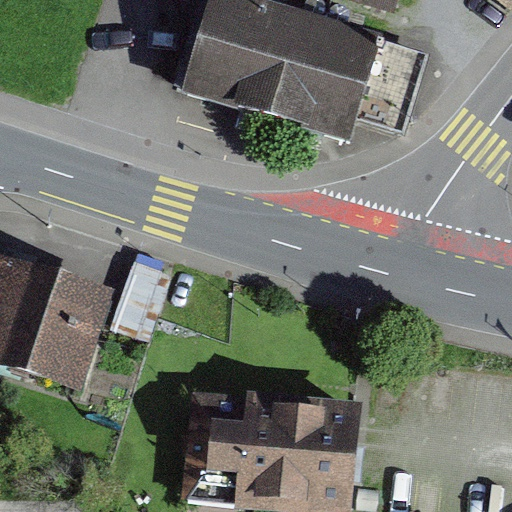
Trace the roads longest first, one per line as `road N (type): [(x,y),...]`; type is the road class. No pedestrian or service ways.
road 1 (tertiary): [(0,154),(392,279)]
road 2 (tertiary): [(511,101),(422,222),(392,279)]
road 3 (tertiary): [(392,279),(511,304)]
